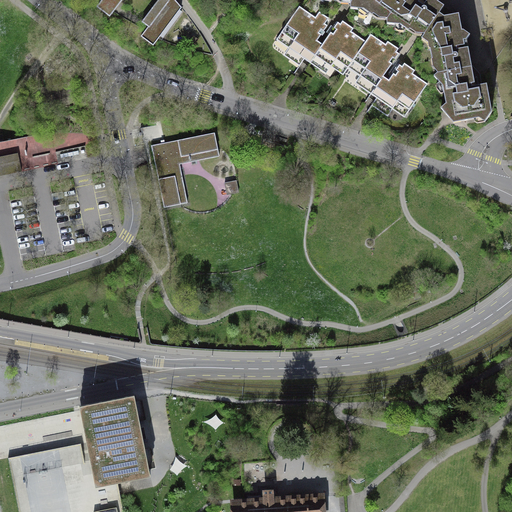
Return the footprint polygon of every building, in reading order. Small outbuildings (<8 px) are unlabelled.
[(121,0),(100,0),(96,7),(109,16),(121,0)] [(181,8),(174,0),(157,0),(141,21),(147,26),(140,36),(153,45),(181,8)] [(343,0),(353,6),(366,6),(374,13),(375,11),(383,16),(390,16),(391,21),(402,22),(418,31),(425,31),(425,36),(430,39),(431,44),(435,54),(435,63),(440,70),(437,73),(446,84),(449,103),(444,106),(456,121),(474,117),(481,116),(488,119),(495,110),(490,82),(478,84),(477,74),(470,45),(460,47),(460,45),(468,43),(467,38),(473,32),(464,27),(461,11),(446,14),(442,9),(446,5),(438,0),(427,0),(425,4),(421,1),(421,0),(343,0)] [(315,20),(297,7),(272,41),(287,49),(282,56),(299,67),(303,61),(327,77),(337,62),(360,78),(365,71),(381,82),(376,90),(397,104),(402,96),(415,105),(427,87),(411,76),(414,72),(405,66),(403,70),(400,68),(397,72),(400,74),(397,78),(394,76),(389,83),(384,79),(392,67),(389,65),(393,61),(395,63),(399,57),(395,55),(398,51),(389,45),(387,48),(371,37),(366,44),(351,34),(353,31),(343,24),(341,27),(338,25),(335,30),(337,32),(333,37),(330,35),(322,47),(317,43),(321,37),(319,35),(321,31),(323,33),(326,29),(324,27),(328,21),(319,14),(315,20)] [(151,146),(164,208),(187,203),(186,195),(179,196),(171,159),(210,151),(211,158),(219,156),(214,133),(151,146)] [(0,176),(21,172),(18,153),(0,156),(0,176)] [(225,183),(227,195),(239,192),(236,181),(225,183)] [(151,476),(134,395),(79,406),(85,435),(91,463),(95,487),(117,482),(151,476)] [(207,420),(203,421),(208,423),(212,426),(216,429),(217,427),(220,424),(224,422),(220,420),(217,417),(216,414),(214,416),(211,418),(207,420)] [(44,452),(10,459),(20,511),(123,511),(117,482),(95,487),(91,463),(84,465),(80,444),(44,452)] [(179,460),(175,456),(174,462),(172,467),(169,470),(172,471),(174,472),(177,476),(179,472),(182,469),(187,465),(184,464),(179,460)] [(265,501),(235,503),(235,511),(322,511),(322,496),(272,500),(271,490),(268,490),(264,490),(265,501)]
